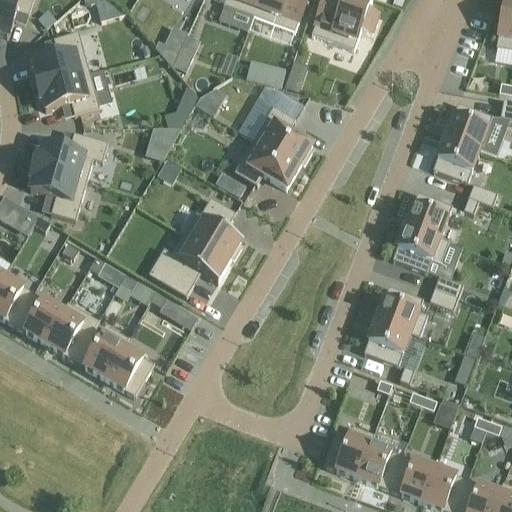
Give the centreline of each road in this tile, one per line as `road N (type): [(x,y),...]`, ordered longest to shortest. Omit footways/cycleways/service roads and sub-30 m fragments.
road 1 (residential): [(193,400),(394,58),(439,27)]
road 2 (residential): [(439,27),(432,82),(297,438)]
road 3 (residential): [(125,511),(193,400)]
